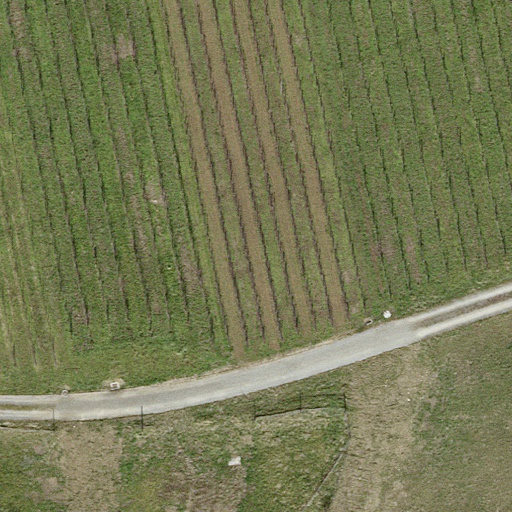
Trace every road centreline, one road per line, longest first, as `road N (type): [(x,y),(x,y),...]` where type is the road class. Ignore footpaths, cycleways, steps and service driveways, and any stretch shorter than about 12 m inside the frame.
road 1 (track): [(380,334),(244,388),(53,408),(0,403)]
road 2 (track): [(363,511),(380,334)]
road 3 (track): [(380,334),(511,292)]
